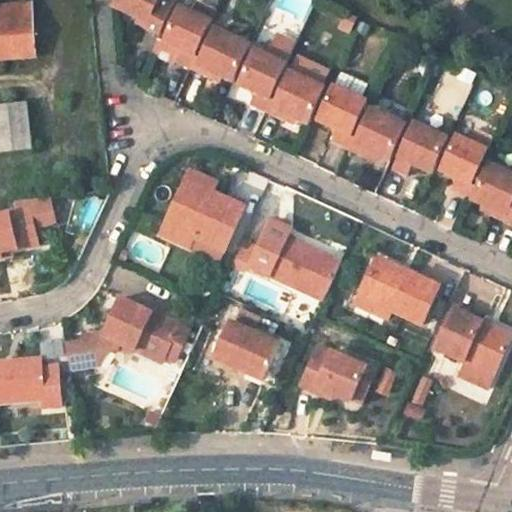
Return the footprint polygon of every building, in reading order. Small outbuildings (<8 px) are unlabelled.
[(117,22),(142,34),(139,40),(156,48),(176,6),(162,0),(158,0),(156,4),(148,0),(119,0),(116,9),(117,22)] [(164,38),(182,47),(176,60),(192,67),(195,60),(219,9),(199,0),(197,0),(193,10),(180,4),(164,38)] [(31,6),(0,7),(0,21),(33,20),(31,6)] [(33,20),(0,21),(0,59),(36,57),(33,20)] [(214,33),(200,62),(193,77),(207,83),(210,77),(233,88),(250,51),(214,33)] [(239,83),(256,91),(251,103),(267,110),(294,53),(273,43),(268,53),(256,48),(239,83)] [(192,67),(188,75),(193,77),(200,62),(195,60),(192,67)] [(288,112),(311,123),(328,87),(291,69),(271,112),(285,118),(288,112)] [(336,84),(363,97),(369,83),(342,70),(336,84)] [(317,118),(338,127),(333,140),(348,147),(354,134),(369,100),(363,97),(336,84),(333,83),(317,118)] [(26,104),(19,105),(26,148),(32,147),(26,104)] [(19,105),(0,107),(0,151),(26,148),(19,105)] [(368,150),(391,161),(408,123),(372,106),(359,136),(353,150),(366,156),(368,150)] [(416,121),(394,168),(408,174),(414,163),(433,172),(449,137),(416,121)] [(440,169),(459,178),(453,190),(467,197),(494,140),(473,130),(469,139),(456,133),(440,169)] [(353,150),(359,136),(354,134),(348,147),(353,150)] [(474,196),(495,207),(492,213),(500,217),(506,220),(509,215),(509,214),(511,208),(511,171),(491,161),(474,196)] [(219,178),(192,165),(187,176),(215,189),(219,178)] [(190,230),(227,247),(246,203),(215,189),(187,176),(167,219),(190,230)] [(3,249),(17,247),(44,242),(37,208),(0,215),(0,256),(5,256),(3,249)] [(163,229),(186,240),(190,230),(167,219),(163,229)] [(252,264),(326,299),(344,261),(288,235),(291,228),(273,220),(252,264)] [(5,256),(18,253),(17,247),(3,249),(5,256)] [(414,269),(379,253),(376,260),(411,276),(414,269)] [(392,307),(424,321),(442,282),(414,269),(411,276),(376,260),(361,293),(392,307)] [(358,300),(389,314),(392,307),(361,293),(358,299),(358,300)] [(103,334),(135,349),(138,342),(166,356),(182,323),(121,294),(103,334)] [(488,388),(511,339),(481,325),(483,321),(455,307),(436,347),(468,362),(461,375),(488,388)] [(214,355),(251,372),(255,363),(270,370),(283,343),(230,318),(214,355)] [(135,349),(164,362),(166,356),(138,342),(135,349)] [(318,383),(333,391),(352,399),(369,364),(335,348),(332,355),(319,349),(303,384),(316,390),(318,383)] [(0,398),(48,395),(48,402),(67,400),(64,361),(46,362),(46,355),(0,358),(0,398)] [(251,372),(266,379),(270,370),(255,363),(251,372)] [(316,390),(331,397),(333,391),(318,383),(316,390)] [(396,455),(377,452),(376,460),(395,463),(396,455)]
